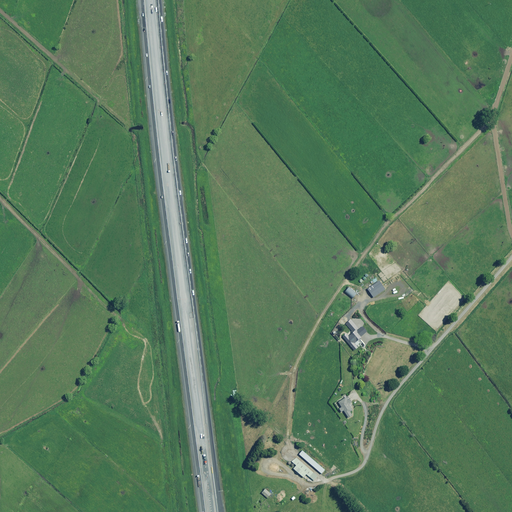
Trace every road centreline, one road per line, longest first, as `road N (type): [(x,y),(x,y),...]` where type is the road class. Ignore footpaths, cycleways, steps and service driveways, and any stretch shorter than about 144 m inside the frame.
road 1 (motorway): [(204,511),(143,0)]
road 2 (motorway): [(156,0),(217,511)]
